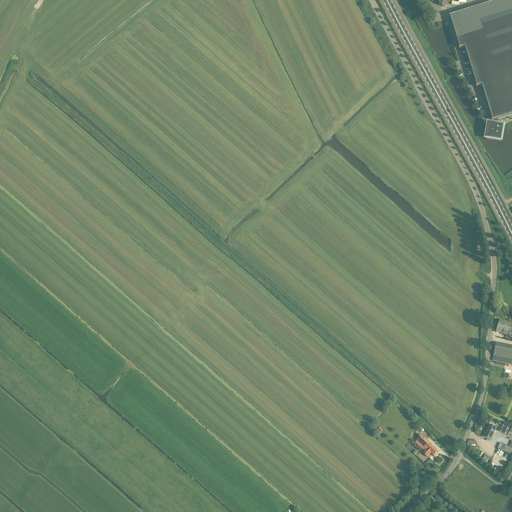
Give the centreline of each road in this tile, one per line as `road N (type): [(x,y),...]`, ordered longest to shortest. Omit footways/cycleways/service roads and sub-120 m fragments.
road 1 (tertiary): [(372,0),(477,195),(493,264),(473,421),(451,468),(408,511)]
road 2 (primary): [(511,234),(388,0)]
